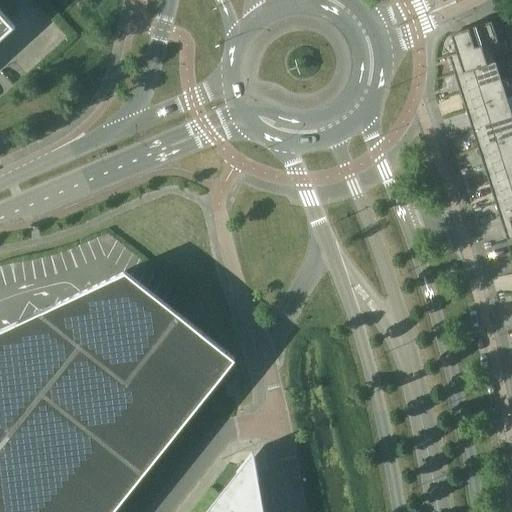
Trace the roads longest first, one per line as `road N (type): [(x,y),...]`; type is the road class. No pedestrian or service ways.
road 1 (secondary): [(476,511),(445,354),(402,214)]
road 2 (secondary): [(327,247),(370,376),(397,511)]
road 3 (residential): [(511,449),(460,232)]
road 4 (unclassified): [(327,247),(265,354),(281,423)]
road 5 (tertiary): [(0,213),(150,153)]
road 6 (unclassified): [(281,423),(223,435),(161,511)]
road 7 (tertiary): [(129,128),(0,185)]
road 8 (unknown): [(0,298),(135,262)]
road 9 (secondary): [(167,0),(129,128)]
